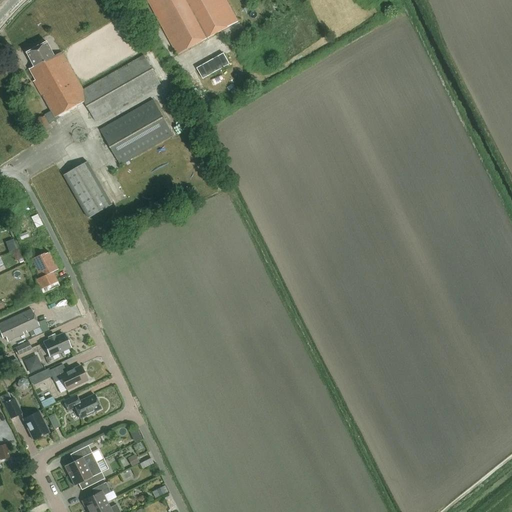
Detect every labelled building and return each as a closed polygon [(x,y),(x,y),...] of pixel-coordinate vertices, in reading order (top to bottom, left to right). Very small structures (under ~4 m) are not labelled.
[(177,48),(180,54),(238,22),(234,16),(225,0),(147,0),(171,42),(177,48)] [(34,82),(50,112),(45,116),(36,121),(43,134),(52,129),(50,124),(60,119),(59,117),(84,102),(95,122),(160,85),(144,56),(83,91),(62,53),(54,57),(47,44),(27,54),(35,68),(30,70),(36,81),(34,82)] [(224,53),(197,68),(203,79),(230,64),(224,53)] [(30,99),(35,95),(32,90),(27,94),(30,99)] [(120,166),(174,136),(153,100),(100,130),(120,166)] [(88,220),(111,207),(87,163),(63,177),(88,220)] [(37,215),(31,218),(36,228),(42,225),(37,215)] [(52,273),(57,271),(48,254),(44,256),(43,254),(31,260),(36,270),(40,279),(36,281),(40,291),(56,283),(52,273)] [(37,324),(31,310),(0,324),(0,335),(2,340),(5,338),(7,343),(32,331),(35,337),(49,331),(44,320),(37,324)] [(44,343),(50,356),(69,348),(63,335),(44,343)] [(25,358),(23,355),(32,351),(28,343),(15,349),(20,360),(25,358)] [(36,357),(25,362),(30,372),(40,368),(36,357)] [(16,359),(7,363),(11,370),(20,366),(16,359)] [(61,380),(66,391),(87,381),(80,366),(66,373),(62,365),(49,371),(54,383),(61,380)] [(12,399),(8,392),(1,396),(12,419),(22,414),(14,398),(12,399)] [(76,396),(63,402),(67,411),(74,408),(80,419),(101,409),(94,395),(79,402),(76,396)] [(52,397),(41,403),(44,409),(55,403),(52,397)] [(33,441),(49,433),(38,412),(22,420),(33,441)] [(73,462),(64,467),(69,477),(87,468),(84,462),(93,457),(88,447),(93,445),(90,440),(71,450),(73,454),(76,461),(73,462)] [(6,444),(0,445),(0,460),(10,458),(6,444)] [(135,455),(128,458),(132,466),(139,463),(135,455)] [(93,457),(84,462),(87,468),(96,463),(93,457)] [(96,463),(87,468),(90,473),(99,469),(96,463)] [(87,468),(69,477),(74,487),(83,482),(86,488),(104,479),(99,469),(90,473),(87,468)] [(105,503),(106,503),(103,496),(110,493),(105,483),(89,491),(85,493),(87,499),(81,502),(84,507),(85,507),(88,511),(105,503)] [(165,486),(156,491),(159,497),(168,493),(165,486)] [(106,503),(105,503),(88,511),(119,511),(116,505),(109,508),(106,503)]
